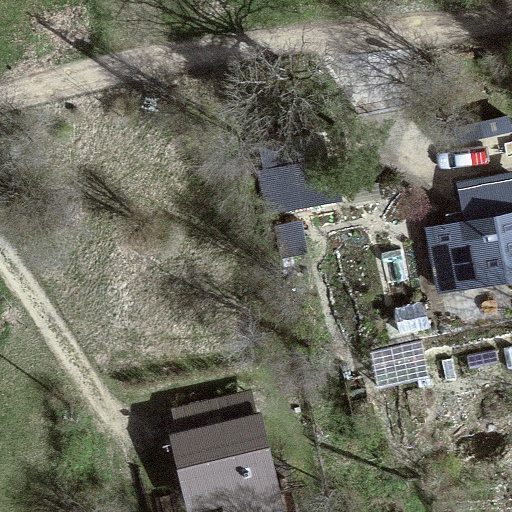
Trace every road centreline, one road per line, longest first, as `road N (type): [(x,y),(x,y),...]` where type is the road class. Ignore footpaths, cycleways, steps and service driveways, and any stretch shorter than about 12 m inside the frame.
road 1 (track): [(0,108),(200,51),(366,17),(511,4)]
road 2 (track): [(0,258),(125,438)]
road 3 (track): [(366,17),(392,159)]
